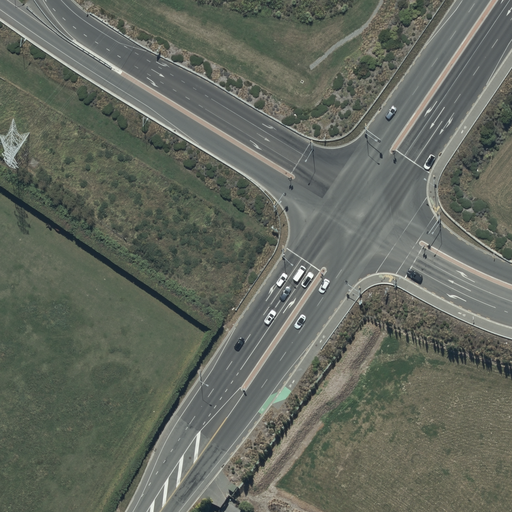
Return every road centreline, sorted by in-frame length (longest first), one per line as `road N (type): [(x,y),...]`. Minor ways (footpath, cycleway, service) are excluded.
road 1 (motorway): [(333,212),(0,1)]
road 2 (secondary): [(145,511),(191,421),(333,212)]
road 3 (motorway): [(53,0),(108,43),(348,190)]
road 4 (secondary): [(365,232),(254,398),(163,511)]
road 5 (secondary): [(511,17),(382,208)]
road 6 (secondary): [(348,190),(477,0)]
road 7 (secondary): [(511,306),(365,232)]
road 8 (secondary): [(382,208),(511,274)]
